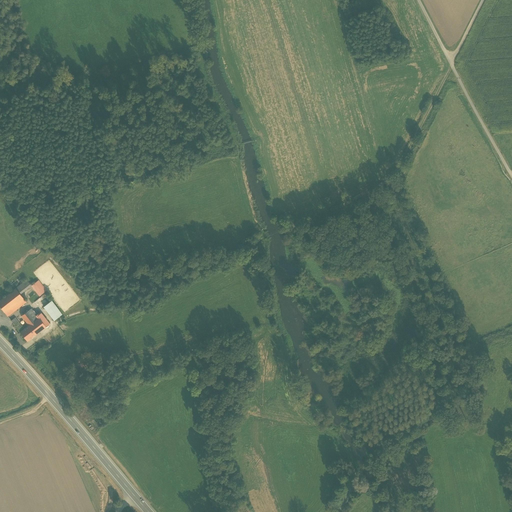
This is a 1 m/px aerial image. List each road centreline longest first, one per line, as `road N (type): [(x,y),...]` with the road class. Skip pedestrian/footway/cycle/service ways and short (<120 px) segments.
road 1 (track): [(484,0),(398,171),(287,227)]
road 2 (track): [(69,317),(132,305),(262,240)]
road 3 (secondary): [(0,342),(133,495)]
road 4 (unclassified): [(419,0),(511,175)]
